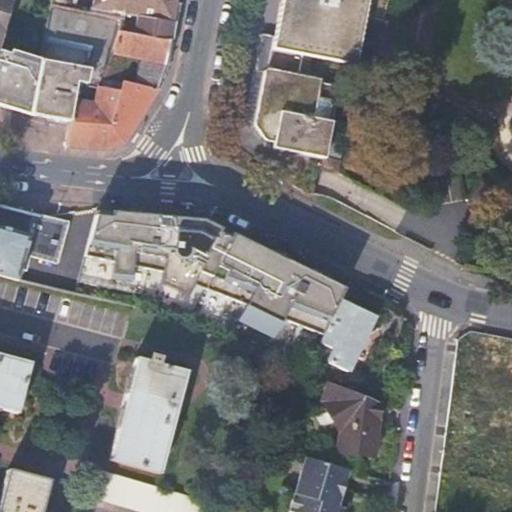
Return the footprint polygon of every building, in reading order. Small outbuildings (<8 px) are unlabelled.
[(10,4),(0,0),(0,3),(6,15),(10,4)] [(51,0),(50,7),(74,12),(76,0),(51,0)] [(92,0),(89,15),(120,21),(122,21),(124,15),(137,18),(134,37),(169,43),(176,5),(152,0),(92,0)] [(279,0),(270,48),(353,64),(362,17),(381,21),(385,0),(279,0)] [(0,106),(28,114),(38,62),(9,53),(8,56),(0,53),(0,34),(6,16),(6,15),(0,3),(0,106)] [(50,7),(43,37),(111,52),(117,33),(119,26),(120,21),(89,15),(74,12),(50,7)] [(119,26),(117,33),(125,35),(126,28),(119,26)] [(169,43),(134,37),(125,35),(117,33),(111,52),(103,70),(101,78),(118,82),(119,76),(124,57),(140,60),(137,72),(134,85),(155,90),(158,80),(165,64),(169,43)] [(77,84),(85,86),(88,73),(38,62),(28,114),(69,123),(77,84)] [(338,83),(265,69),(253,126),(265,141),(273,143),(272,148),(323,158),(321,170),(334,172),(344,124),(331,121),(338,83)] [(155,91),(155,90),(134,85),(118,82),(116,92),(85,86),(77,84),(69,123),(66,146),(106,149),(121,144),(140,114),(155,91)] [(67,224),(0,205),(0,277),(17,282),(20,269),(26,271),(30,256),(56,263),(67,224)] [(112,212),(94,212),(77,281),(103,286),(156,292),(253,338),(308,362),(342,291),(287,263),(201,221),(165,218),(112,212)] [(339,302),(316,350),(332,358),(328,366),(347,375),(373,319),(339,302)] [(511,342),(479,340),(475,387),(511,390),(511,342)] [(0,410),(17,415),(31,364),(0,356),(0,410)] [(149,362),(135,359),(107,460),(158,475),(186,372),(157,365),(158,360),(150,358),(149,362)] [(379,407),(328,386),(321,404),(339,435),(336,454),(372,458),(379,407)] [(346,472),(303,459),(287,511),(340,511),(342,508),(336,506),(346,472)] [(40,511),(48,483),(6,472),(0,496),(0,511),(40,511)] [(231,511),(98,472),(89,499),(134,511),(231,511)]
